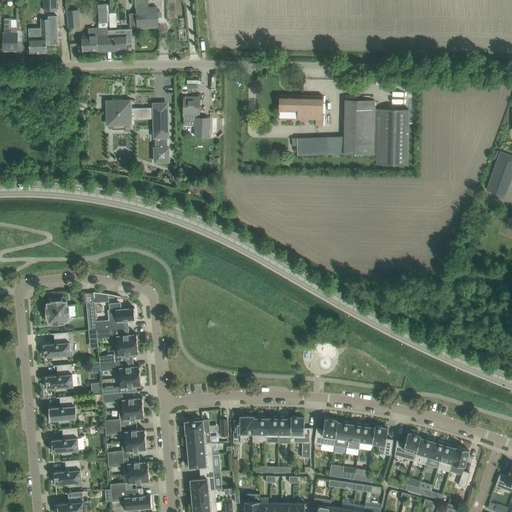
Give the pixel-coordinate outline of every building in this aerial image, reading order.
[(44,0),(45,11),(57,11),(56,0),(44,0)] [(108,4),(107,4),(98,4),(99,23),(108,22),(108,4)] [(158,8),(136,9),(137,28),(159,26),(158,8)] [(79,9),(67,10),(68,28),(80,27),(79,9)] [(109,13),(109,27),(117,27),(116,12),(109,13)] [(17,50),(17,40),(17,31),(23,30),(22,20),(17,20),(11,20),(11,18),(4,18),(4,33),(3,33),(3,50),(17,50)] [(29,38),(29,43),(30,53),(47,52),(46,42),(52,41),(51,19),(41,19),(42,29),(30,30),(30,38),(29,38)] [(108,35),(108,30),(108,28),(108,27),(88,28),(88,36),(82,37),(83,53),(99,52),(98,36),(108,35)] [(132,34),(116,35),(116,30),(108,30),(108,35),(98,36),(99,52),(127,50),(127,42),(132,42),(132,34)] [(323,126),(323,106),(323,96),(279,95),(279,111),(297,111),(297,119),(300,119),(300,121),(308,121),(308,119),(316,119),(316,126),(323,126)] [(195,126),(195,137),(209,137),(209,118),(199,118),(199,116),(200,97),(184,97),(183,116),(184,116),(183,126),(195,126)] [(123,101),(123,99),(113,98),(112,107),(107,107),(107,117),(108,125),(132,124),(132,120),(138,119),(138,118),(154,118),(154,137),(155,136),(155,147),(155,161),(169,160),(169,146),(168,146),(168,136),(168,117),(168,107),(130,108),(130,105),(131,105),(131,100),(123,101)] [(375,109),(375,101),(345,100),(345,110),(344,137),(344,154),(376,155),(376,160),(376,164),(407,165),(409,120),(409,110),(375,109)] [(298,155),(331,154),(331,137),(297,138),(298,155)] [(506,196),(511,178),(511,156),(500,152),(487,190),(506,196)] [(188,178),(194,169),(185,163),(180,172),(188,178)] [(53,325),(65,324),(65,322),(69,321),(68,317),(70,317),(69,305),(67,305),(67,301),(63,302),(63,300),(51,301),(51,303),(47,303),(47,307),(45,307),(46,319),(48,319),(49,323),(53,323),(53,325)] [(96,318),(95,301),(94,301),(94,302),(87,303),(88,319),(96,318)] [(109,320),(96,321),(97,329),(97,330),(112,329),(113,330),(125,329),(124,321),(136,320),(135,307),(121,309),(120,303),(110,304),(110,309),(108,310),(109,320)] [(98,338),(97,330),(97,329),(89,330),(89,339),(98,338)] [(113,337),(113,330),(112,329),(97,330),(98,338),(113,337)] [(43,344),(45,357),(54,356),(54,358),(63,358),(63,355),(71,355),(69,332),(51,333),(51,334),(54,334),(55,343),(43,344)] [(116,335),(117,346),(138,344),(137,334),(116,335)] [(138,344),(117,346),(118,355),(118,356),(124,356),(139,355),(138,344)] [(107,356),(99,356),(100,363),(115,362),(124,361),(124,356),(118,356),(118,355),(113,355),(113,354),(107,354),(107,356)] [(120,377),(120,378),(141,376),(140,366),(125,367),(124,361),(115,362),(100,363),(101,371),(115,369),(116,377),(120,377)] [(46,376),(47,389),(56,388),(57,390),(66,390),(66,387),(74,386),(72,364),(54,365),(54,366),(57,366),(58,375),(46,376)] [(141,376),(120,378),(121,386),(113,387),(113,386),(106,386),(106,388),(102,388),(103,395),(127,393),(126,388),(141,386),(141,376)] [(119,410),(143,408),(142,398),(127,399),(127,393),(103,395),(103,403),(118,401),(119,410)] [(49,407),(50,421),(59,420),(60,422),(69,421),(69,419),(76,418),(74,396),(57,397),(57,398),(60,397),(61,407),(49,407)] [(129,420),(144,418),(143,408),(119,410),(120,418),(121,426),(130,425),(129,420)] [(241,434),(253,434),(253,416),(241,416),(241,420),(234,420),(234,427),(234,442),(241,442),(241,434)] [(266,434),(267,418),(265,418),(265,416),(260,416),(260,418),(254,418),(254,416),(253,416),(253,434),(253,442),(266,442),(266,434)] [(266,434),(266,442),(279,442),(279,418),(278,418),(278,416),(272,416),(272,418),(267,418),(266,434)] [(279,442),(279,443),(291,443),(291,442),(291,418),(285,418),(285,416),(280,416),(280,418),(279,418),(279,442)] [(310,457),(310,443),(313,428),(304,428),(304,417),(291,417),(291,418),(291,442),(302,442),(302,457),(310,457)] [(105,420),(105,427),(121,426),(120,418),(105,420)] [(322,444),(334,445),(338,422),(338,420),(325,418),(323,429),(317,428),(314,443),(322,445),(322,444)] [(186,434),(204,432),(210,432),(209,419),(201,420),(201,419),(196,419),(196,421),(185,422),(186,434)] [(338,422),(334,445),(346,447),(348,439),(350,424),(349,424),(349,422),(344,421),(344,423),(338,422)] [(348,439),(360,441),(362,426),(362,425),(362,424),(356,423),(356,425),(350,424),(348,439)] [(360,441),(359,448),(372,450),(373,443),(375,426),(374,427),(369,426),(369,425),(364,424),(363,426),(362,426),(360,441)] [(121,426),(105,427),(106,434),(121,433),(121,426)] [(380,451),(384,451),(383,454),(391,455),(393,440),(386,439),(388,428),(375,426),(373,443),(380,444),(379,449),(380,451)] [(52,439),(53,453),(62,452),(62,454),(72,453),(72,451),(79,450),(77,427),(60,429),(60,430),(63,429),(63,438),(52,439)] [(125,431),(126,442),(146,440),(145,429),(125,431)] [(204,443),(211,442),(210,432),(204,432),(186,434),(187,444),(204,443)] [(397,440),(395,456),(401,458),(402,457),(414,460),(421,438),(421,436),(408,432),(405,443),(397,440)] [(421,438),(414,460),(426,464),(428,456),(433,441),(431,441),(432,439),(426,437),(426,439),(421,438)] [(126,442),(122,442),(123,450),(124,458),(131,457),(131,452),(147,450),(146,440),(126,442)] [(443,444),(444,443),(439,441),(438,443),(433,441),(428,456),(426,464),(437,467),(439,460),(444,444),(443,444)] [(211,442),(204,443),(187,444),(188,456),(212,454),(211,442)] [(444,444),(439,460),(437,467),(450,471),(457,447),(456,446),(456,448),(451,446),(451,445),(446,443),(445,445),(444,444)] [(450,471),(454,472),(462,474),(458,485),(465,487),(470,473),(463,471),(464,467),(467,459),(468,460),(470,455),(468,454),(469,450),(457,447),(452,463),(450,471)] [(123,450),(121,450),(116,450),(116,451),(108,452),(108,459),(124,458),(123,450)] [(200,473),(214,472),(212,454),(188,456),(189,461),(187,461),(188,467),(189,466),(189,468),(200,467),(200,473)] [(108,459),(109,466),(124,465),(124,458),(108,459)] [(55,471),(56,484),(65,484),(65,486),(75,485),(74,483),(82,482),(80,459),(63,461),(65,461),(66,470),(55,471)] [(128,474),(149,472),(148,461),(127,463),(128,474)] [(500,473),(495,485),(511,491),(511,466),(507,476),(500,473)] [(149,472),(128,474),(129,484),(150,482),(149,472)] [(214,472),(200,473),(201,479),(190,480),(191,481),(189,481),(189,486),(191,486),(191,491),(215,490),(214,472)] [(126,490),(126,489),(126,482),(110,484),(111,489),(111,491),(126,490)] [(139,488),(126,489),(126,490),(111,491),(112,501),(125,500),(126,509),(125,509),(125,510),(128,510),(127,511),(138,511),(138,509),(152,508),(151,495),(139,496),(139,488)] [(216,501),(215,490),(191,491),(192,503),(216,501)] [(84,511),(83,491),(65,493),(68,493),(69,502),(57,503),(58,511),(84,511)] [(259,511),(260,502),(260,494),(246,493),(245,502),(242,502),(242,511),(245,511),(259,511)] [(328,511),(330,506),(331,499),(315,497),(313,511),(328,511)] [(217,511),(216,501),(192,503),(193,511),(217,511)] [(260,502),(259,511),(270,511),(271,502),(260,502)] [(270,511),(282,511),(282,503),(271,502),(270,511)] [(293,511),(294,503),(282,503),(282,511),(293,511)] [(304,511),(305,503),(294,503),(293,511),(304,511)] [(498,511),(506,511),(508,507),(497,503),(494,510),(498,511)]
